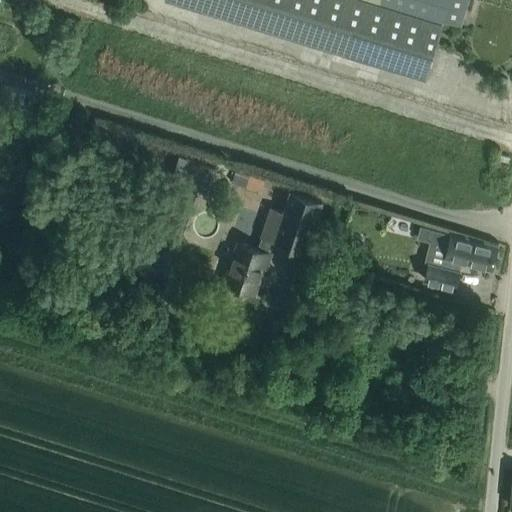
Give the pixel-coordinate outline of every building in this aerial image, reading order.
[(169,0),(425,78),(442,21),(461,26),(469,0),(169,0)] [(173,155),(170,166),(207,179),(210,168),(173,155)] [(203,202),(208,179),(173,171),(168,194),(203,202)] [(261,190),(264,180),(239,173),(236,183),(261,190)] [(223,284),(230,286),(233,293),(241,295),(247,292),(255,294),(263,268),(266,269),(272,252),(268,250),(272,238),(304,248),(313,220),(320,201),(290,191),(282,217),(268,213),(257,246),(238,240),(223,284)] [(419,225),(417,233),(416,237),(429,241),(424,260),(428,261),(423,278),(454,286),(458,270),(456,270),(458,259),(490,267),(496,245),(419,225)] [(344,263),(359,262),(358,244),(344,245),(344,263)]
